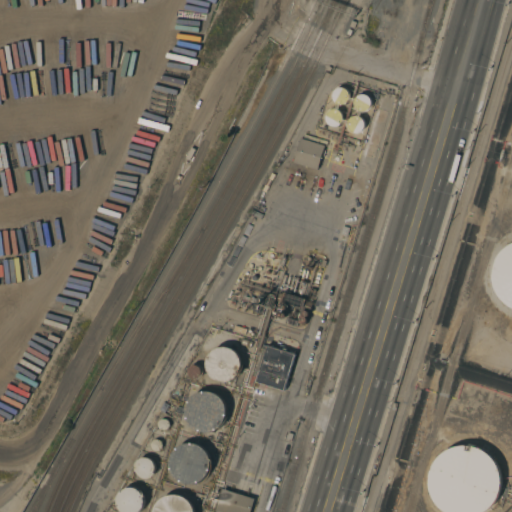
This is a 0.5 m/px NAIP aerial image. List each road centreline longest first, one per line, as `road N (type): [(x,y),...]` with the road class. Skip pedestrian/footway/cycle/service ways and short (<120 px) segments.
road 1 (primary): [(328,511),(480,0)]
road 2 (secondary): [(268,0),(289,31),(455,86)]
